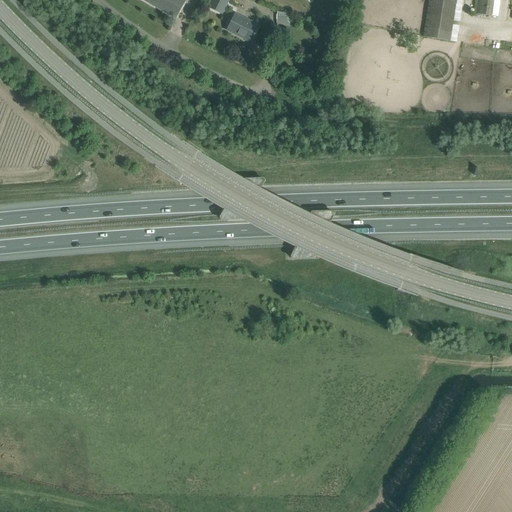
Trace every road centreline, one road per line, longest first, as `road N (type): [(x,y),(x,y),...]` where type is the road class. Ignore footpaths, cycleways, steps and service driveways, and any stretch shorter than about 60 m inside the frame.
road 1 (tertiary): [(511,303),(406,272),(226,189),(108,110),(0,9)]
road 2 (motorway): [(0,247),(511,223)]
road 3 (motorway): [(511,197),(0,219)]
road 4 (track): [(467,358),(378,494)]
